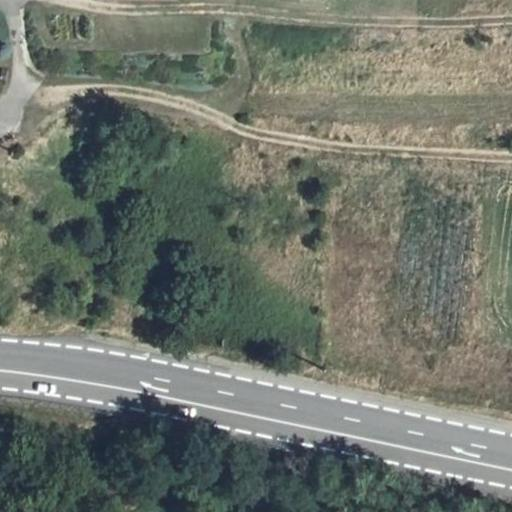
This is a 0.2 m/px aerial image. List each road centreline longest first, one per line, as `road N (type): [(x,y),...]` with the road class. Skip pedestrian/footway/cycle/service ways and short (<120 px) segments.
road 1 (secondary): [(511,460),(127,379),(0,361)]
road 2 (track): [(16,97),(102,87),(323,146),(511,156)]
road 3 (track): [(68,0),(103,9),(409,25),(511,17)]
